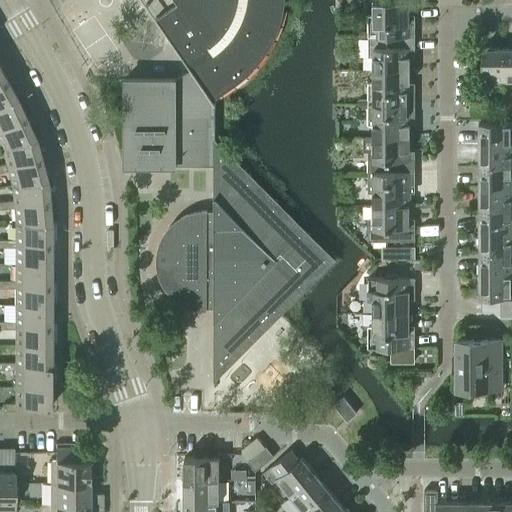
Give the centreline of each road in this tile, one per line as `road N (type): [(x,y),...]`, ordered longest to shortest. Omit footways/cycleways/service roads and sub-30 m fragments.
road 1 (tertiary): [(139,435),(94,297),(89,186),(76,130),(7,0)]
road 2 (residential): [(445,310),(446,14)]
road 3 (residential): [(356,478),(307,437),(139,435)]
road 4 (residential): [(511,468),(417,467),(356,478)]
road 5 (residential): [(139,435),(0,432)]
